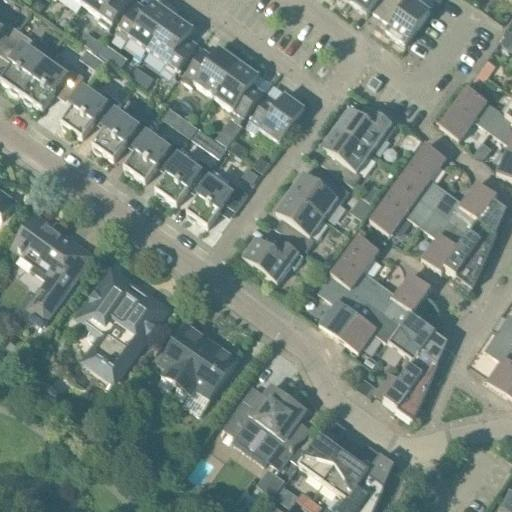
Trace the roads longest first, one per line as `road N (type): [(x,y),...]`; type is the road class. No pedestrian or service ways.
road 1 (residential): [(424,450),(403,452),(354,422),(289,338),(210,277)]
road 2 (residential): [(210,277),(0,125)]
road 3 (residential): [(210,277),(334,108)]
